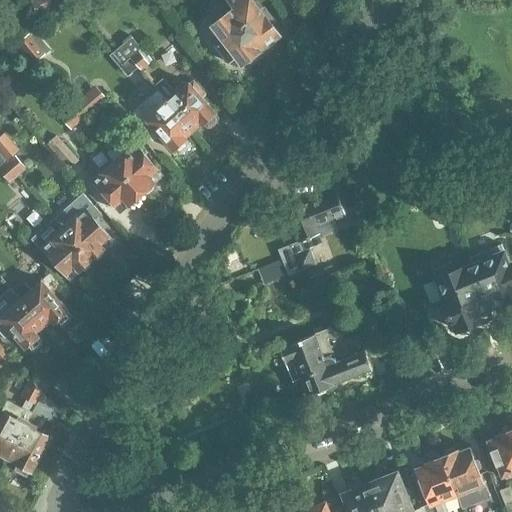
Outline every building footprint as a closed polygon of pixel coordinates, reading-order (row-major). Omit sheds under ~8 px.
[(53,0),(29,0),(44,18),(60,8),(53,0)] [(227,0),(233,7),(234,9),(213,26),(223,39),(214,46),(226,62),(235,56),(240,62),(277,34),(275,32),(276,31),(261,10),(258,12),(249,0),(227,0)] [(84,2),(76,8),(80,13),(88,7),(84,2)] [(44,53),(29,34),(17,44),(32,63),(44,53)] [(132,56),(142,70),(150,64),(149,63),(152,60),(142,48),(132,37),(112,53),(122,64),(132,56)] [(177,111),(193,130),(200,123),(202,125),(204,124),(207,128),(211,128),(218,121),(218,117),(215,114),(217,112),(202,96),(206,93),(194,79),(191,82),(190,81),(176,93),(162,78),(154,85),(158,89),(159,90),(177,111)] [(97,87),(78,105),(87,114),(105,97),(97,87)] [(159,90),(134,112),(131,115),(158,145),(164,140),(173,150),(174,149),(178,153),(181,154),(189,147),(189,144),(185,139),(187,138),(185,137),(193,130),(177,111),(159,90)] [(68,109),(80,122),(87,115),(78,105),(76,102),(68,109)] [(68,109),(60,116),(72,129),(80,122),(68,109)] [(0,150),(9,161),(15,155),(21,150),(5,132),(0,136),(0,150)] [(56,135),(46,144),(69,169),(79,160),(56,135)] [(114,159),(113,161),(143,194),(155,182),(154,181),(163,174),(135,143),(125,152),(118,143),(108,152),(114,159)] [(465,165),(477,161),(474,154),(462,158),(465,165)] [(14,156),(6,163),(18,176),(25,169),(14,156)] [(143,194),(113,161),(101,171),(94,163),(85,172),(120,211),(129,204),(130,205),(143,194)] [(6,163),(0,168),(0,169),(10,182),(18,176),(6,163)] [(316,223),(345,211),(337,192),(308,204),(307,202),(286,211),(298,241),(278,249),(283,259),(288,273),(315,262),(309,247),(321,242),(318,233),(319,232),(316,223)] [(438,224),(453,218),(442,192),(428,197),(438,224)] [(55,218),(92,260),(93,259),(98,259),(103,255),(104,250),(114,240),(96,219),(101,214),(83,194),(55,218)] [(55,218),(32,239),(42,250),(44,248),(70,279),(81,270),(86,270),(91,266),(91,261),(92,260),(55,218)] [(472,262),(491,308),(504,303),(506,308),(511,306),(511,265),(502,241),(469,255),(472,262)] [(265,283),(288,273),(283,259),(259,269),(265,283)] [(242,262),(228,267),(232,277),(246,272),(242,262)] [(494,315),(491,308),(472,262),(436,277),(445,300),(443,301),(455,331),(494,315)] [(45,273),(59,289),(65,284),(51,268),(45,273)] [(69,310),(43,280),(31,290),(23,282),(13,290),(43,325),(51,318),(55,322),(56,321),(60,326),(63,326),(71,319),(71,317),(67,312),(69,310)] [(11,288),(0,297),(0,330),(5,336),(8,336),(12,332),(26,348),(27,347),(31,352),(34,352),(42,345),(42,341),(38,337),(40,336),(36,331),(43,325),(11,288)] [(336,361),(327,338),(335,335),(331,326),(279,347),(293,381),(301,378),(308,396),(315,393),(319,395),(326,392),(327,388),(335,385),(334,383),(372,368),(365,349),(336,361)] [(26,421),(41,392),(30,379),(21,395),(27,398),(21,409),(6,401),(0,413),(0,452),(8,457),(26,422),(26,421)] [(53,422),(58,412),(41,392),(26,421),(26,422),(8,457),(18,462),(14,470),(26,476),(30,468),(32,469),(49,436),(35,429),(41,416),(53,422)] [(511,478),(510,473),(511,472),(511,427),(511,428),(508,426),(502,429),(501,432),(498,433),(498,436),(488,440),(502,476),(504,476),(506,480),(511,478)] [(471,495),(469,488),(473,487),(478,500),(486,497),(492,511),(505,511),(494,484),(484,488),(481,484),(483,483),(469,446),(459,450),(458,448),(452,450),(449,448),(443,451),(442,454),(440,455),(460,505),(462,504),(457,493),(460,492),(462,498),(471,495)] [(422,511),(442,511),(447,510),(460,505),(440,455),(438,455),(435,454),(428,457),(427,460),(425,461),(425,462),(415,467),(429,503),(420,506),(420,507),(422,511)] [(401,484),(396,474),(370,484),(381,511),(422,511),(420,507),(411,511),(408,503),(409,502),(402,484),(401,484)] [(381,511),(370,484),(345,495),(351,511),(381,511)] [(505,504),(511,501),(511,490),(510,486),(499,491),(505,504)] [(329,511),(325,501),(298,511),(329,511)]
